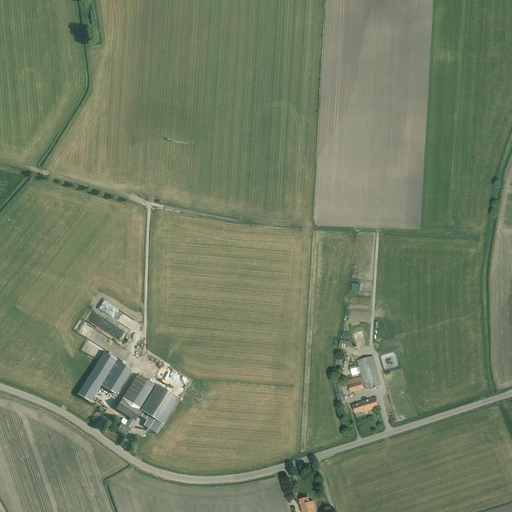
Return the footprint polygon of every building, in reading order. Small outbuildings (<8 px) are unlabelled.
[(364,325),(355,328),(357,335),(366,332),(364,325)] [(104,352),(88,377),(101,386),(106,388),(116,395),(132,369),(118,360),(104,352)] [(381,385),(378,374),(373,355),(358,359),(365,389),(381,385)] [(157,387),(138,374),(116,409),(131,418),(128,422),(123,419),(122,421),(122,424),(117,431),(126,437),(139,416),(146,405),(157,387)] [(350,392),(364,388),(361,376),(347,379),(350,392)] [(345,402),(340,383),(334,385),(338,403),(345,402)] [(158,387),(157,387),(146,405),(139,416),(147,421),(160,429),(164,424),(163,424),(165,421),(179,398),(159,385),(158,387)] [(91,403),(93,399),(80,390),(78,395),(91,403)] [(358,403),(352,405),(354,414),(361,412),(361,413),(379,407),(376,397),(358,402),(358,403)] [(299,499),(302,511),(315,511),(313,501),(309,502),(308,497),(299,499)]
